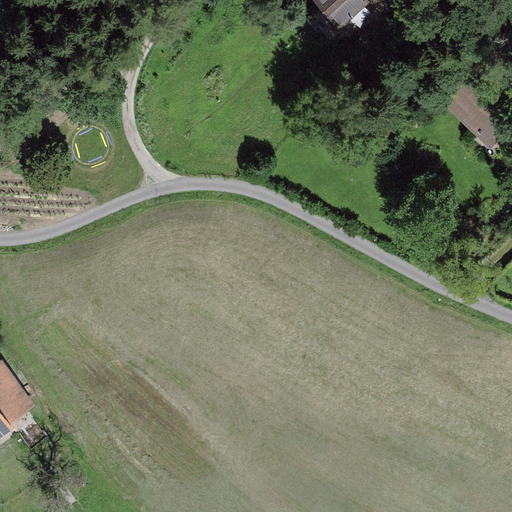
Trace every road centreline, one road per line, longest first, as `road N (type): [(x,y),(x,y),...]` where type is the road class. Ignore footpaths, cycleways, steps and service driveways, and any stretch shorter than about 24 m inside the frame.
road 1 (track): [(0,242),(50,234),(177,184),(235,187),(285,203),(511,315)]
road 2 (track): [(174,0),(139,57),(127,99),(130,129),(150,165),(177,184)]
